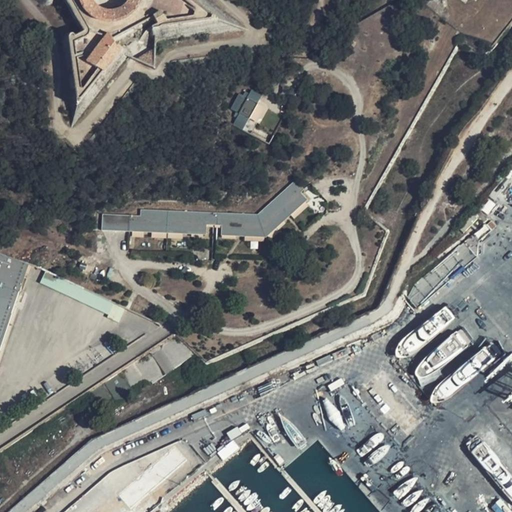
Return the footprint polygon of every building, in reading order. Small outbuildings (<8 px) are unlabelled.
[(56,2),(71,29),(65,31),(60,36),(59,41),(72,129),(126,60),(130,62),(160,74),(161,39),(242,31),(204,0),(38,0),(44,4),(49,6),(53,5),(56,2)] [(234,97),(227,109),(246,119),(259,96),(249,90),(242,102),(234,97)] [(260,99),(250,117),(259,123),(269,104),(260,99)] [(102,214),(102,230),(265,236),(304,199),(298,193),(302,189),(295,180),(259,214),(142,210),(141,216),(102,214)] [(376,259),(387,231),(375,222),(363,254),(376,259)] [(0,286),(18,292),(27,264),(0,255),(0,286)] [(45,272),(40,284),(120,319),(126,307),(45,272)] [(0,347),(18,292),(0,286),(0,347)] [(446,306),(395,346),(406,359),(456,319),(446,306)] [(435,405),(500,356),(490,342),(459,366),(453,358),(474,342),(463,328),(408,370),(435,405)] [(195,355),(175,335),(158,347),(174,369),(195,355)] [(102,417),(113,406),(151,381),(153,384),(168,374),(152,351),(87,395),(102,417)] [(432,419),(378,360),(354,382),(408,441),(432,419)] [(217,452),(223,460),(239,447),(232,439),(217,452)] [(131,511),(192,461),(176,443),(115,494),(130,511),(131,511)] [(12,445),(0,452),(0,469),(18,457),(12,445)]
